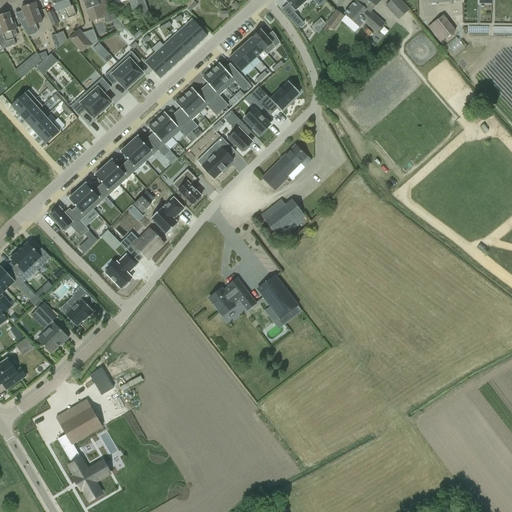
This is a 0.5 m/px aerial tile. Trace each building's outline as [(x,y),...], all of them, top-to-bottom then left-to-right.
[(68,0),(51,0),(54,7),(56,12),(64,9),(68,19),(76,16),(72,6),(70,7),(68,0)] [(82,0),(90,22),(104,18),(106,24),(113,21),(118,20),(109,9),(107,10),(106,5),(103,0),(82,0)] [(103,0),(106,5),(114,3),(112,0),(128,0),(131,9),(138,7),(135,0),(103,0)] [(135,0),(138,7),(141,15),(142,20),(150,16),(144,0),(135,0)] [(284,0),(295,12),(308,0),(311,0),(319,8),(326,1),(324,0),(284,0)] [(379,0),(356,0),(356,1),(366,10),(361,16),(365,21),(368,23),(366,25),(372,31),(374,29),(377,32),(383,25),(370,13),(380,1),(379,0)] [(398,19),(408,10),(399,0),(391,0),(386,6),(398,19)] [(235,11),(240,6),(235,1),(231,6),(235,11)] [(356,1),(344,15),(355,24),(359,28),(365,21),(361,16),(366,10),(356,1)] [(17,18),(22,27),(28,37),(37,34),(38,32),(34,25),(42,22),(39,13),(35,3),(21,8),(23,16),(17,18)] [(46,13),(52,27),(58,24),(52,11),(46,13)] [(334,31),(344,17),(336,11),(326,25),(334,31)] [(0,30),(0,31),(0,45),(3,50),(15,45),(11,32),(15,30),(15,29),(16,28),(14,23),(13,23),(9,13),(6,14),(4,12),(0,13),(0,30)] [(294,13),(288,19),(298,30),(304,24),(294,13)] [(443,16),(428,27),(439,43),(455,31),(443,16)] [(193,19),(183,27),(198,44),(208,35),(193,19)] [(321,31),(314,24),(311,27),(318,34),(321,31)] [(473,34),(493,33),(493,25),(473,25),(473,34)] [(494,34),(511,33),(511,25),(494,25),(494,34)] [(183,27),(174,36),(189,52),(198,44),(183,27)] [(365,28),(359,36),(364,40),(370,32),(365,28)] [(79,30),(68,39),(80,53),(98,43),(97,41),(94,33),(93,30),(82,34),(79,30)] [(260,31),(252,38),(264,52),(267,55),(275,48),(260,31)] [(55,35),(60,46),(67,40),(63,32),(55,35)] [(137,33),(133,37),(137,41),(140,38),(141,37),(137,33)] [(174,36),(165,44),(179,61),(189,52),(174,36)] [(252,38),(244,45),(256,58),(264,52),(252,38)] [(463,39),(455,46),(467,61),(476,54),(463,39)] [(93,48),(97,52),(102,47),(99,43),(93,48)] [(165,44),(155,53),(170,69),(179,61),(165,44)] [(244,45),(237,51),(249,64),(256,58),(244,45)] [(237,51),(229,59),(241,72),(249,64),(237,51)] [(15,70),(20,80),(41,62),(38,55),(36,52),(15,70)] [(131,52),(118,64),(134,82),(142,75),(135,66),(140,62),(131,52)] [(45,53),(38,55),(41,62),(47,57),(45,53)] [(155,53),(145,61),(160,78),(170,69),(155,53)] [(51,55),(36,68),(42,75),(57,62),(51,55)] [(118,64),(104,76),(113,86),(118,82),(125,90),(134,82),(118,64)] [(219,64),(211,71),(227,89),(234,82),(243,92),(250,86),(230,64),(224,69),(219,64)] [(207,84),(202,89),(222,111),(228,106),(219,96),(227,89),(211,71),(202,79),(207,84)] [(102,79),(86,93),(102,111),(110,103),(103,95),(111,88),(102,79)] [(266,96),(258,104),(269,115),(277,107),(280,110),(299,92),(288,81),(270,99),(266,96)] [(192,88),(183,96),(200,114),(207,107),(216,116),(222,111),(202,89),(197,94),(192,88)] [(28,91),(11,106),(19,115),(36,100),(28,91)] [(86,93),(70,107),(79,117),(86,110),(94,118),(102,111),(86,93)] [(180,109),(175,114),(191,132),(197,127),(192,121),(200,114),(183,96),(175,104),(180,109)] [(36,100),(19,115),(25,122),(38,110),(39,110),(42,107),(36,100)] [(254,110),(244,120),(259,136),(269,126),(260,117),(265,113),(254,102),(250,106),(254,110)] [(38,110),(25,122),(32,129),(45,117),(39,110),(38,110)] [(225,121),(233,114),(231,112),(223,119),(225,121)] [(165,113),(156,121),(172,138),(180,131),(186,138),(191,132),(175,114),(170,119),(165,113)] [(233,114),(225,121),(235,131),(227,138),(233,146),(234,145),(241,152),(242,151),(243,152),(248,147),(247,146),(250,142),(245,137),(250,132),(233,114)] [(45,117),(32,129),(38,136),(51,124),(45,117)] [(153,134),(147,139),(149,141),(158,151),(164,157),(170,152),(164,145),(172,138),(156,121),(148,128),(153,134)] [(51,124),(38,136),(45,145),(61,131),(53,122),(51,124)] [(197,138),(202,134),(198,130),(193,134),(197,139),(197,138)] [(138,137),(129,145),(145,163),(158,151),(149,141),(145,146),(138,137)] [(219,147),(200,165),(212,178),(219,171),(220,172),(224,168),(223,167),(231,159),(228,156),(233,151),(220,137),(215,143),(219,147)] [(129,145),(121,152),(128,161),(123,165),(132,174),(145,163),(129,145)] [(275,191),(280,185),(288,177),(291,181),(311,162),(295,146),(262,179),(275,191)] [(170,152),(164,157),(170,164),(176,158),(170,152)] [(111,161),(103,168),(119,186),(132,174),(123,165),(119,169),(111,161)] [(103,168),(95,176),(102,184),(97,188),(106,198),(119,186),(103,168)] [(184,179),(176,187),(192,204),(201,196),(190,184),(196,178),(187,169),(181,175),(184,179)] [(85,184),(77,192),(93,210),(106,198),(97,188),(93,192),(85,184)] [(77,192),(69,199),(76,208),(71,212),(80,221),(93,210),(77,192)] [(161,208),(150,218),(166,236),(174,228),(173,227),(176,224),(172,219),(183,209),(172,198),(162,209),(161,208)] [(295,206),(290,200),(284,205),(281,201),(261,216),(279,240),(306,220),(295,206)] [(55,209),(50,214),(51,215),(50,216),(64,232),(71,227),(81,237),(83,235),(88,231),(80,222),(80,221),(71,212),(69,209),(64,214),(59,208),(56,210),(55,209)] [(126,237),(120,243),(130,253),(135,248),(136,249),(135,250),(141,256),(141,255),(145,259),(163,242),(159,238),(160,237),(154,231),(154,232),(150,228),(133,244),(126,237)] [(97,241),(88,231),(83,235),(88,240),(79,248),(84,254),(97,241)] [(101,237),(105,242),(112,235),(108,231),(101,237)] [(27,243),(19,251),(36,270),(37,271),(50,258),(41,249),(37,253),(27,243)] [(19,251),(10,259),(23,273),(18,277),(23,281),(22,282),(23,283),(37,271),(19,251)] [(115,261),(104,273),(119,288),(122,286),(123,287),(127,283),(126,281),(131,277),(127,273),(135,265),(124,254),(116,263),(115,261)] [(1,267),(0,268),(0,283),(6,290),(10,286),(13,290),(22,282),(23,281),(18,277),(15,273),(10,277),(1,267)] [(275,275),(256,290),(279,320),(291,311),(296,316),(302,311),(298,306),(275,275)] [(209,299),(215,307),(222,317),(236,307),(234,304),(238,301),(246,312),(256,305),(237,279),(228,286),(229,287),(223,291),(221,289),(209,299)] [(1,295),(6,290),(0,283),(0,310),(4,314),(12,307),(1,295)] [(73,297),(59,310),(65,316),(71,322),(69,323),(74,327),(75,326),(76,327),(87,317),(88,319),(93,313),(92,312),(93,311),(89,307),(94,301),(80,287),(72,295),(73,297)] [(41,289),(35,295),(36,296),(39,300),(46,294),(41,289)] [(36,296),(30,301),(33,305),(39,300),(36,296)] [(39,300),(33,305),(37,309),(43,304),(39,300)] [(37,309),(35,312),(51,328),(37,341),(50,354),(60,344),(61,345),(68,338),(52,322),(57,317),(43,304),(37,309)] [(19,332),(13,336),(17,342),(23,338),(19,332)] [(26,340),(21,343),(28,353),(33,349),(26,340)] [(7,359),(0,364),(0,385),(2,384),(6,390),(25,377),(20,369),(16,372),(7,359)] [(72,444),(102,427),(87,400),(56,418),(66,436),(46,447),(59,469),(72,462),(70,458),(78,453),(72,444)] [(84,459),(73,466),(78,476),(76,477),(84,489),(86,488),(93,499),(105,492),(98,481),(106,476),(98,463),(90,468),(84,459)]
